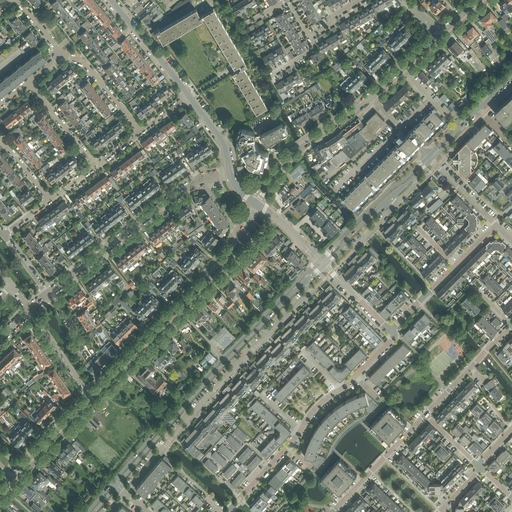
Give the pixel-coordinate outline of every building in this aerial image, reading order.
[(54,8),(62,1),(60,0),(59,0),(59,1),(58,0),(54,0),(50,3),(54,8)] [(78,9),(88,0),(83,0),(84,1),(77,7),(78,9)] [(89,6),(95,1),(93,0),(88,0),(78,9),(79,10),(87,4),(89,6)] [(134,9),(144,0),(140,0),(139,2),(137,0),(131,6),(134,9)] [(136,13),(145,5),(143,4),(147,0),(144,0),(134,9),(136,13)] [(192,2),(190,0),(185,0),(171,9),(172,11),(167,14),(168,16),(192,2)] [(247,9),(252,6),(248,0),(243,0),(242,1),(247,9)] [(304,10),(313,4),(310,0),(303,5),(304,7),(303,8),(304,10)] [(335,8),(337,7),(333,0),(328,0),(327,0),(332,8),(335,7),(335,8)] [(383,9),(377,0),(375,0),(376,0),(373,2),(378,12),(383,9)] [(377,0),(383,9),(388,6),(384,0),(377,0)] [(423,0),(421,0),(420,1),(429,11),(432,8),(437,14),(441,9),(433,0),(431,2),(433,4),(430,6),(429,4),(428,5),(423,0)] [(433,0),(441,9),(446,5),(441,0),(433,0)] [(508,12),(511,8),(511,3),(509,0),(503,0),(501,2),(506,7),(505,8),(508,12)] [(58,13),(64,7),(61,3),(62,2),(62,1),(54,8),(58,13)] [(88,14),(98,5),(95,1),(89,6),(90,9),(86,12),(88,14)] [(247,9),(242,1),(239,3),(239,1),(237,2),(238,4),(242,12),(247,9)] [(139,16),(154,4),(152,2),(150,3),(144,8),(143,7),(145,5),(136,13),(139,16)] [(313,4),(304,10),(305,12),(306,11),(308,13),(317,8),(318,7),(316,3),(313,4)] [(142,19),(157,7),(149,14),(147,12),(155,5),(154,4),(139,16),(142,19)] [(238,15),(242,12),(238,4),(233,6),(238,15)] [(95,14),(102,9),(98,5),(88,14),(85,16),(85,17),(87,16),(87,17),(93,12),(95,14)] [(367,6),(372,16),(377,13),(373,5),(370,7),(369,5),(367,6)] [(374,18),(372,16),(367,6),(365,7),(366,9),(363,11),(368,18),(369,20),(374,18)] [(61,18),(68,12),(64,7),(58,13),(61,18)] [(144,23),(148,28),(163,15),(163,14),(157,7),(142,19),(145,22),(144,23)] [(265,108),(257,94),(242,68),(246,65),(241,57),(240,58),(211,8),(205,11),(206,13),(203,15),(203,16),(204,17),(234,68),(234,67),(236,71),(232,73),(256,113),(265,108)] [(310,16),(308,17),(309,19),(318,13),(320,12),(320,11),(318,8),(317,8),(308,13),(310,16)] [(91,24),(93,23),(105,13),(102,9),(95,14),(97,16),(93,20),(90,23),(91,24)] [(162,42),(188,27),(202,19),(201,19),(204,17),(203,16),(201,17),(200,15),(199,16),(195,9),(160,30),(159,27),(153,31),(154,32),(152,33),(158,43),(161,41),(162,42)] [(369,20),(368,18),(363,11),(360,12),(359,11),(358,12),(363,21),(364,23),(369,20)] [(485,14),(491,21),(494,19),(496,21),(498,19),(490,11),(488,13),(488,12),(485,14)] [(65,22),(72,17),(68,12),(61,18),(65,22)] [(287,14),(285,15),(283,12),(274,17),(277,22),(291,14),(290,12),(287,14)] [(364,23),(363,21),(358,12),(356,13),(357,14),(354,16),(358,24),(359,24),(360,26),(364,23)] [(102,22),(108,17),(105,13),(93,23),(94,25),(96,23),(98,21),(100,24),(102,22)] [(318,13),(309,19),(310,20),(312,19),(313,22),(321,18),(318,13)] [(503,18),(505,21),(509,17),(506,13),(501,16),(503,18)] [(292,16),(291,14),(277,22),(280,27),(281,26),(289,21),(287,18),(289,18),(292,16)] [(491,22),(491,21),(485,14),(482,17),(483,18),(480,20),(487,27),(483,31),(489,38),(492,42),(496,39),(491,32),(490,30),(492,28),(490,26),(493,24),(491,22)] [(15,26),(21,21),(17,16),(12,20),(10,17),(6,20),(12,28),(14,26),(15,26)] [(354,27),(358,24),(354,16),(351,18),(350,16),(348,17),(354,27)] [(69,27),(76,22),(72,17),(65,22),(69,27)] [(98,32),(111,21),(108,17),(102,22),(104,24),(96,30),(98,32)] [(349,29),(354,27),(348,17),(346,18),(347,20),(344,22),(349,29)] [(399,29),(408,39),(409,39),(410,39),(411,38),(411,37),(415,33),(406,24),(407,24),(401,17),(398,20),(404,25),(399,29)] [(505,21),(503,18),(498,21),(504,29),(508,34),(511,31),(505,21)] [(21,21),(15,26),(20,33),(27,27),(21,21)] [(108,30),(115,24),(111,21),(98,32),(99,33),(106,28),(108,30)] [(284,30),(296,23),(295,21),(292,23),(291,24),(289,21),(281,26),(284,30)] [(76,22),(69,27),(73,32),(79,26),(76,22)] [(344,32),(349,29),(344,22),(342,23),(341,22),(339,23),(344,32)] [(263,25),(268,34),(273,31),(268,23),(265,25),(264,24),(263,25)] [(287,35),(295,30),(293,28),(294,27),(297,25),(296,23),(284,30),(287,35)] [(118,28),(115,24),(108,30),(106,32),(108,34),(106,35),(107,37),(118,28)] [(264,37),(268,34),(263,25),(261,26),(262,27),(259,29),(264,37)] [(467,31),(473,38),(475,36),(478,39),(480,38),(479,36),(480,35),(474,27),(471,29),(471,28),(467,31)] [(118,28),(107,37),(109,39),(111,38),(112,40),(108,43),(110,46),(117,40),(115,37),(121,32),(118,28)] [(83,39),(90,34),(86,29),(82,32),(79,34),(80,34),(79,35),(83,39)] [(259,39),(264,37),(259,29),(256,31),(255,29),(253,30),(259,39)] [(407,41),(408,39),(399,29),(399,30),(402,32),(398,36),(404,43),(405,43),(407,42),(407,41)] [(260,42),(259,39),(253,30),(251,31),(252,33),(249,35),(256,45),(260,42)] [(290,40),(302,32),(301,31),(298,32),(298,33),(296,33),(295,30),(287,35),(290,40)] [(473,38),(467,31),(467,30),(464,33),(465,33),(463,35),(466,39),(465,39),(470,45),(475,41),(473,38)] [(27,41),(34,36),(30,31),(23,36),(27,41)] [(336,32),(341,41),(346,38),(341,31),(338,32),(337,31),(336,32)] [(292,44),(300,40),(298,37),(300,36),(303,34),(302,32),(290,40),(292,44)] [(337,44),(341,41),(336,32),(334,33),(335,34),(332,36),(337,44)] [(87,44),(93,39),(90,34),(83,39),(87,44)] [(383,38),(383,39),(380,35),(377,37),(378,38),(381,41),(381,40),(384,44),(386,42),(383,38)] [(31,46),(38,41),(34,36),(27,41),(31,46)] [(338,46),(337,44),(332,36),(329,38),(328,36),(326,37),(332,47),(333,49),(338,46)] [(404,44),(404,43),(398,36),(395,39),(393,37),(392,37),(392,39),(400,47),(401,46),(402,46),(404,45),(404,44)] [(122,47),(129,41),(126,37),(123,39),(122,37),(111,46),(113,49),(116,47),(117,48),(120,45),(122,47)] [(327,49),(332,47),(326,37),(325,38),(326,40),(323,42),(327,49)] [(400,47),(392,39),(391,39),(390,38),(387,41),(388,42),(387,43),(395,51),(397,50),(398,50),(400,49),(400,48),(399,48),(400,47)] [(492,42),(489,38),(485,41),(486,43),(492,51),(488,55),(486,52),(484,53),(491,62),(497,57),(499,59),(503,56),(492,42)] [(91,49),(97,44),(93,39),(87,44),(91,49)] [(295,49),(307,42),(306,40),(303,42),(302,43),(300,40),(292,44),(295,49)] [(125,51),(132,45),(129,41),(122,47),(125,51)] [(448,46),(448,47),(456,56),(459,53),(463,53),(465,51),(463,49),(456,41),(452,44),(451,44),(448,46)] [(307,42),(295,49),(298,54),(306,49),(304,46),(305,45),(308,44),(307,42)] [(322,52),(327,49),(323,42),(320,43),(319,42),(317,43),(322,52)] [(0,63),(19,48),(16,45),(15,43),(0,55),(0,63)] [(481,47),(486,52),(488,55),(492,51),(486,43),(481,47)] [(94,53),(101,48),(97,44),(91,49),(94,53)] [(125,57),(135,49),(132,45),(125,51),(127,54),(124,56),(125,57)] [(277,49),(283,58),(284,57),(283,56),(286,54),(282,46),(277,49)] [(105,53),(109,50),(110,49),(108,47),(103,51),(101,48),(94,53),(98,58),(105,53)] [(390,56),(383,48),(382,48),(380,49),(381,50),(379,53),(386,60),(387,60),(389,59),(388,58),(390,56)] [(485,67),(482,62),(472,48),(468,50),(472,56),(478,65),(482,69),(482,70),(485,67)] [(132,59),(139,53),(135,49),(125,57),(126,58),(128,55),(132,59)] [(281,59),(283,58),(277,49),(272,52),(277,59),(280,58),(281,59)] [(25,61),(32,70),(38,66),(41,65),(40,64),(46,59),(39,51),(25,61)] [(274,61),(277,59),(272,52),(268,55),(273,64),(275,63),(274,61)] [(320,60),(323,58),(320,52),(317,53),(316,52),(311,56),(312,58),(311,59),(314,63),(314,62),(315,63),(321,60),(320,60)] [(386,60),(379,53),(378,52),(376,53),(372,55),(373,56),(374,57),(381,64),(382,64),(383,64),(384,63),(384,62),(386,60)] [(448,65),(453,61),(445,52),(440,56),(447,63),(448,65)] [(105,53),(98,58),(102,63),(102,62),(103,63),(105,61),(105,60),(108,58),(105,53)] [(132,65),(142,57),(139,53),(132,59),(134,62),(127,67),(128,68),(129,68),(131,67),(131,66),(133,65),(132,65)] [(271,65),(273,64),(268,55),(263,57),(268,65),(271,63),(271,65)] [(381,64),(374,57),(373,56),(369,60),(377,68),(379,67),(380,67),(381,65),(381,64)] [(447,63),(440,56),(436,60),(445,70),(446,71),(447,70),(446,68),(444,66),(447,63)] [(482,69),(478,65),(472,56),(468,59),(475,67),(476,67),(479,71),(482,69)] [(138,67),(145,61),(142,57),(132,65),(133,65),(134,67),(136,65),(138,67)] [(366,62),(364,63),(361,59),(358,62),(362,66),(363,65),(363,66),(366,69),(368,67),(373,72),(374,71),(375,71),(377,69),(377,68),(369,60),(366,62)] [(436,60),(431,64),(440,74),(445,70),(436,60)] [(27,74),(32,70),(25,61),(12,72),(19,81),(24,76),(25,77),(27,75),(27,74)] [(145,61),(138,67),(136,68),(139,72),(141,71),(148,65),(145,61)] [(108,74),(115,68),(111,63),(107,66),(104,68),(105,68),(104,69),(108,74)] [(337,64),(333,67),(337,72),(341,69),(337,64)] [(440,74),(431,64),(427,68),(436,78),(440,74)] [(144,75),(151,69),(148,65),(141,71),(143,74),(144,75)] [(66,70),(72,78),(74,76),(75,77),(78,75),(71,66),(66,70)] [(120,72),(117,67),(115,68),(108,74),(112,78),(120,72)] [(148,79),(155,73),(151,69),(144,75),(148,79)] [(72,78),(66,70),(61,74),(66,80),(69,78),(70,80),(72,78)] [(357,74),(363,81),(364,82),(365,80),(366,79),(367,78),(361,71),(357,74)] [(423,80),(423,81),(428,86),(430,84),(433,88),(436,85),(433,82),(432,82),(422,71),(418,75),(420,77),(420,78),(421,78),(423,80)] [(13,85),(19,81),(12,72),(0,81),(0,84),(6,91),(11,87),(12,87),(14,86),(13,85)] [(122,74),(120,72),(112,78),(116,83),(122,78),(124,77),(122,75),(122,74)] [(303,81),(301,79),(297,72),(294,73),(293,72),(291,73),(297,82),(298,84),(303,81)] [(363,81),(357,74),(355,72),(350,77),(352,79),(359,86),(359,85),(360,85),(361,84),(361,83),(363,81)] [(155,73),(148,79),(146,80),(149,84),(150,84),(152,86),(158,81),(156,79),(158,77),(155,73)] [(292,85),(297,82),(291,73),(289,74),(290,75),(288,77),(292,85)] [(62,84),(66,80),(61,74),(56,77),(62,84)] [(352,79),(350,77),(349,76),(345,80),(354,90),(356,88),(357,88),(358,87),(358,86),(359,86),(352,79)] [(57,88),(62,84),(56,77),(52,81),(57,88)] [(293,87),(292,85),(288,77),(285,79),(284,77),(282,78),(288,88),(289,89),(293,87)] [(119,88),(126,82),(122,78),(116,83),(119,88)] [(289,89),(288,88),(282,78),(280,79),(281,81),(278,83),(275,85),(279,92),(282,90),(284,93),(289,90),(289,89)] [(439,87),(443,84),(438,78),(434,82),(439,87)] [(345,89),(343,91),(345,93),(346,94),(348,92),(350,94),(352,92),(353,92),(354,91),(354,90),(345,80),(341,84),(345,89)] [(52,92),(57,88),(52,81),(47,85),(52,92)] [(85,91),(91,86),(88,81),(85,84),(83,81),(78,85),(76,87),(78,89),(81,87),(85,91)] [(130,83),(128,85),(126,82),(119,88),(123,92),(132,85),(130,83)] [(401,88),(408,95),(412,91),(404,82),(403,83),(402,85),(404,86),(401,88)] [(161,86),(160,85),(159,83),(158,83),(162,89),(167,96),(171,92),(172,91),(170,89),(169,89),(165,83),(161,86)] [(313,86),(316,91),(321,88),(318,83),(313,86)] [(134,92),(132,89),(134,87),(132,85),(123,92),(127,97),(128,97),(131,95),(130,95),(131,94),(133,97),(143,89),(141,86),(134,92)] [(89,96),(95,91),(91,86),(85,91),(85,92),(80,95),(82,97),(84,95),(85,95),(87,94),(89,96)] [(403,100),(408,95),(401,88),(399,91),(397,90),(396,92),(403,100)] [(162,99),(167,96),(162,89),(157,93),(162,99)] [(92,101),(99,96),(95,91),(89,96),(92,101)] [(162,99),(157,93),(156,91),(152,93),(151,92),(150,92),(158,103),(162,99)] [(159,104),(158,103),(150,92),(151,94),(150,95),(151,97),(151,98),(152,99),(150,101),(154,108),(159,104)] [(399,104),(403,100),(396,92),(394,93),(395,94),(392,97),(399,104)] [(500,107),(494,112),(505,123),(507,121),(508,121),(509,119),(510,120),(511,120),(511,118),(511,94),(507,99),(504,102),(505,102),(501,105),(500,107)] [(62,110),(69,104),(67,102),(70,100),(66,95),(64,97),(59,100),(61,103),(58,105),(62,110)] [(336,100),(336,99),(335,99),(334,99),(333,98),(332,99),(330,95),(325,98),(328,102),(326,104),(328,108),(330,106),(333,110),(335,108),(336,108),(337,107),(337,106),(338,106),(335,101),(336,101),(336,100)] [(96,106),(103,100),(99,96),(92,101),(96,106)] [(395,108),(399,104),(392,97),(390,99),(389,98),(387,100),(395,108)] [(317,102),(323,114),(327,112),(322,103),(323,103),(321,100),(319,101),(319,99),(316,101),(317,102)] [(100,111),(107,105),(103,100),(96,106),(100,111)] [(390,112),(395,108),(387,100),(385,102),(386,103),(383,105),(390,112)] [(31,112),(29,110),(32,108),(27,101),(22,105),(27,112),(29,114),(31,112)] [(66,115),(75,107),(73,104),(75,103),(73,101),(69,104),(62,110),(66,115)] [(150,111),(154,108),(150,101),(145,105),(150,111)] [(320,116),(323,114),(317,102),(316,101),(314,102),(315,103),(317,106),(315,108),(320,116)] [(447,106),(448,108),(451,111),(456,106),(452,102),(447,106)] [(320,116),(315,108),(313,108),(311,104),(309,105),(309,106),(316,118),(320,116)] [(29,114),(27,112),(22,105),(17,109),(22,116),(25,114),(26,116),(29,114)] [(107,105),(100,111),(104,115),(103,116),(105,118),(110,114),(108,112),(111,110),(107,105)] [(145,114),(150,111),(145,105),(141,108),(145,114)] [(70,119),(78,112),(76,110),(79,108),(77,106),(75,107),(66,115),(70,119)] [(145,114),(141,108),(140,108),(139,106),(135,109),(137,111),(136,112),(138,115),(138,116),(140,118),(145,114)] [(312,120),(316,118),(309,106),(306,108),(312,120)] [(301,110),(308,122),(311,120),(304,107),(300,109),(301,110)] [(415,148),(421,143),(424,146),(425,146),(426,145),(427,146),(429,146),(434,140),(434,139),(433,138),(428,143),(424,139),(443,120),(447,124),(442,129),(443,130),(445,130),(450,125),(450,123),(443,116),(441,118),(435,112),(437,110),(434,107),(432,109),(433,110),(410,132),(405,138),(402,135),(403,135),(400,132),(397,135),(400,138),(402,140),(343,198),(342,198),(341,199),(344,202),(345,200),(350,205),(348,207),(357,215),(358,216),(363,211),(363,209),(362,208),(358,213),(354,209),(410,153),(414,157),(409,161),(410,162),(412,162),(417,157),(417,156),(416,154),(417,153),(417,154),(418,153),(418,151),(415,148)] [(18,119),(22,116),(17,109),(12,113),(18,119)] [(78,116),(80,115),(80,114),(82,112),(81,110),(78,112),(70,119),(73,124),(80,119),(78,116)] [(304,124),(308,122),(301,110),(299,111),(301,115),(299,116),(304,124)] [(187,137),(187,138),(198,130),(191,121),(192,121),(190,118),(190,119),(185,112),(177,118),(184,128),(190,124),(192,126),(189,128),(192,131),(186,136),(187,137)] [(299,116),(298,117),(295,112),(293,113),(300,126),(304,124),(299,116)] [(367,123),(362,128),(368,135),(367,136),(368,138),(370,136),(385,121),(384,120),(376,112),(366,121),(367,122),(367,123)] [(13,123),(18,119),(12,113),(7,116),(13,123)] [(297,128),(300,126),(293,113),(288,116),(291,121),(292,120),(297,128)] [(8,127),(13,123),(7,116),(3,120),(8,127)] [(40,126),(46,121),(43,116),(40,118),(38,116),(33,120),(31,121),(34,125),(37,123),(40,126)] [(77,129),(84,123),(80,119),(73,124),(77,129)] [(166,124),(171,131),(176,128),(177,129),(179,127),(173,119),(171,121),(166,124)] [(359,130),(364,125),(359,119),(342,131),(347,139),(355,150),(367,139),(359,130)] [(87,124),(91,121),(89,120),(84,124),(84,123),(77,129),(81,134),(88,128),(86,126),(87,124)] [(43,131),(50,125),(46,121),(40,126),(43,131)] [(113,126),(118,133),(123,129),(122,128),(123,127),(119,121),(113,126)] [(275,137),(277,140),(288,134),(285,129),(286,128),(286,127),(287,127),(286,126),(286,125),(285,124),(284,124),(283,125),(281,123),(272,129),(271,129),(276,137),(275,137)] [(481,127),(488,134),(492,130),(486,123),(485,123),(481,127)] [(171,132),(171,131),(166,124),(161,128),(166,134),(168,133),(169,135),(171,134),(172,136),(174,135),(173,133),(172,133),(171,132)] [(47,136),(54,130),(50,125),(43,131),(47,136)] [(113,138),(108,130),(104,132),(103,131),(102,131),(99,126),(97,128),(102,134),(108,141),(113,138)] [(118,134),(118,133),(113,126),(108,130),(113,138),(118,134)] [(484,138),(488,134),(481,127),(477,131),(484,138)] [(168,139),(169,138),(166,134),(161,128),(156,132),(161,138),(163,140),(166,138),(168,139)] [(240,128),(239,131),(239,136),(236,136),(236,139),(237,141),(237,143),(238,146),(238,148),(239,150),(240,152),(241,154),(243,156),(244,158),(246,160),(248,162),(250,164),(252,165),(255,167),(257,168),(259,169),(262,169),(264,170),(265,163),(269,163),(269,152),(267,152),(265,151),(263,150),(261,149),(259,148),(258,146),(256,144),(255,142),(255,141),(255,140),(254,138),(254,136),(254,134),(255,132),(242,129),(240,128)] [(17,144),(24,139),(20,134),(23,132),(21,129),(19,131),(14,135),(16,137),(13,139),(17,144)] [(267,145),(277,140),(275,137),(276,137),(271,129),(262,135),(263,136),(262,137),(262,138),(262,139),(262,140),(263,140),(264,140),(267,145)] [(434,138),(442,130),(441,129),(433,137),(434,138)] [(51,140),(58,135),(54,130),(47,136),(45,137),(47,139),(49,138),(51,140)] [(97,138),(93,133),(91,130),(85,135),(87,137),(90,135),(92,138),(89,141),(95,148),(96,147),(97,148),(102,144),(97,138)] [(329,155),(320,162),(324,167),(332,160),(334,162),(353,148),(347,140),(348,139),(342,131),(335,137),(326,142),(333,154),(329,155)] [(480,141),(484,138),(477,131),(474,135),(480,141)] [(161,138),(156,132),(152,135),(157,142),(158,144),(162,141),(163,143),(162,143),(164,146),(166,144),(163,140),(161,138)] [(199,141),(203,138),(199,132),(195,135),(199,141)] [(103,145),(108,141),(102,134),(97,138),(102,144),(103,145)] [(55,145),(62,140),(58,135),(51,140),(55,145)] [(158,144),(157,142),(152,135),(147,139),(152,146),(155,144),(156,145),(156,144),(158,147),(157,147),(159,149),(161,147),(158,144)] [(474,135),(470,139),(477,145),(479,147),(482,144),(480,141),(474,135)] [(21,149),(28,143),(24,139),(17,144),(21,149)] [(147,150),(152,146),(147,139),(142,142),(147,150)] [(473,149),(477,145),(470,139),(466,142),(475,151),(473,149)] [(62,140),(55,145),(58,150),(57,151),(59,153),(65,149),(63,146),(65,144),(62,140)] [(497,151),(503,144),(499,140),(499,141),(493,147),(491,149),(492,149),(491,149),(495,153),(496,151),(497,151)] [(208,143),(207,142),(202,145),(207,154),(213,150),(212,149),(211,147),(210,147),(209,146),(210,145),(208,143)] [(333,157),(326,142),(314,148),(319,159),(310,164),(313,168),(314,167),(317,171),(321,175),(324,172),(323,170),(319,164),(318,162),(320,161),(321,160),(323,162),(326,159),(324,157),(325,157),(324,156),(328,154),(330,160),(333,157)] [(475,151),(466,142),(457,151),(458,151),(457,152),(456,154),(455,155),(455,157),(454,158),(453,158),(453,161),(454,161),(455,162),(455,163),(456,165),(457,166),(458,168),(457,168),(466,177),(475,168),(474,168),(475,166),(476,165),(477,163),(477,162),(478,160),(478,158),(477,157),(477,155),(476,154),(475,152),(474,151),(475,151)] [(25,154),(31,148),(28,143),(21,149),(25,154)] [(500,155),(507,148),(503,144),(497,151),(500,155)] [(202,157),(207,154),(202,145),(197,148),(202,157)] [(28,158),(35,153),(31,148),(25,154),(28,158)] [(202,157),(197,148),(194,150),(193,148),(190,150),(197,160),(202,157)] [(504,159),(511,152),(507,148),(500,155),(504,159)] [(151,160),(151,159),(143,149),(140,151),(140,150),(135,154),(140,160),(144,157),(148,162),(151,160)] [(192,164),(197,160),(190,150),(191,152),(186,155),(192,164)] [(32,163),(39,158),(35,153),(28,158),(32,163)] [(135,164),(140,160),(135,154),(130,157),(135,164)] [(74,155),(67,160),(72,167),(78,163),(77,162),(79,160),(75,155),(74,156),(74,155)] [(130,168),(135,164),(130,157),(125,161),(130,168)] [(39,158),(32,163),(36,168),(43,163),(39,158)] [(181,172),(175,163),(171,158),(169,160),(173,165),(170,167),(176,175),(181,172)] [(0,166),(2,170),(9,164),(5,159),(0,163),(0,166)] [(73,168),(72,167),(67,160),(62,164),(68,172),(73,168)] [(175,163),(181,172),(186,168),(180,160),(175,163)] [(132,169),(130,168),(125,161),(121,165),(126,171),(128,169),(130,171),(132,169)] [(6,175),(13,169),(9,164),(2,170),(6,175)] [(63,176),(68,172),(62,164),(57,168),(63,176)] [(293,180),(306,170),(301,164),(289,173),(293,180)] [(125,171),(126,171),(121,165),(116,168),(121,175),(123,177),(127,174),(125,171)] [(171,179),(176,175),(170,167),(165,170),(171,179)] [(57,180),(63,176),(57,168),(54,170),(52,169),(50,170),(52,172),(57,179),(57,180)] [(110,176),(114,181),(117,180),(121,177),(122,180),(124,179),(123,177),(121,175),(116,168),(111,172),(113,174),(110,176)] [(10,179),(17,174),(13,169),(6,175),(10,179)] [(171,179),(165,170),(162,173),(160,170),(158,172),(160,174),(166,182),(171,179)] [(51,183),(57,179),(52,172),(45,177),(49,183),(50,182),(51,183)] [(475,185),(483,176),(479,172),(477,174),(475,173),(475,172),(470,177),(472,179),(470,181),(475,185)] [(4,185),(5,186),(8,184),(8,185),(12,182),(14,184),(21,179),(17,174),(10,179),(10,180),(4,185)] [(114,181),(110,176),(108,178),(106,176),(101,179),(108,188),(111,186),(109,183),(111,182),(116,189),(117,190),(120,189),(114,181)] [(483,176),(475,185),(479,190),(480,188),(483,190),(488,185),(486,183),(488,181),(483,176)] [(158,183),(157,184),(153,179),(151,180),(149,178),(147,180),(155,190),(160,187),(159,186),(160,186),(158,183)] [(108,188),(101,179),(96,183),(101,189),(104,187),(107,192),(109,190),(108,188)] [(439,187),(432,179),(429,182),(429,185),(421,191),(425,196),(429,200),(438,192),(439,187)] [(497,179),(493,183),(499,190),(503,186),(497,179)] [(151,194),(155,190),(147,180),(149,182),(144,186),(151,194)] [(101,189),(96,183),(92,186),(97,193),(100,191),(101,192),(101,193),(102,196),(104,196),(104,195),(106,199),(107,198),(101,189)] [(295,185),(290,190),(295,195),(295,196),(300,191),(301,190),(302,192),(305,189),(302,186),(301,187),(298,183),(296,185),(299,188),(298,189),(295,185)] [(300,194),(300,195),(304,199),(314,189),(310,184),(306,188),(305,189),(302,192),(300,194)] [(13,192),(19,188),(17,185),(9,191),(13,197),(15,195),(13,192)] [(92,197),(97,193),(92,186),(87,190),(92,197)] [(146,197),(151,194),(144,186),(140,189),(146,197)] [(285,200),(287,203),(289,201),(291,203),(297,198),(295,196),(295,195),(294,196),(289,190),(289,191),(285,186),(284,187),(283,187),(278,192),(285,200)] [(24,193),(29,201),(34,197),(29,189),(27,188),(26,188),(28,190),(24,193)] [(142,201),(146,197),(140,189),(135,193),(142,201)] [(93,198),(92,197),(87,190),(82,194),(87,200),(90,198),(91,200),(93,198)] [(129,194),(125,197),(124,198),(121,194),(120,194),(118,191),(116,193),(121,200),(123,199),(125,202),(126,201),(132,208),(137,205),(129,195),(129,194)] [(142,201),(135,193),(134,191),(129,195),(137,205),(142,201)] [(421,191),(410,201),(415,207),(419,204),(421,207),(425,204),(423,201),(424,199),(423,198),(425,196),(421,191)] [(24,205),(29,201),(24,193),(21,195),(19,194),(17,196),(24,205)] [(120,201),(121,200),(116,193),(114,194),(117,197),(116,198),(119,202),(114,206),(122,216),(126,213),(126,212),(127,212),(124,209),(124,210),(120,205),(122,204),(120,201)] [(208,198),(207,196),(205,193),(201,194),(201,193),(198,195),(194,196),(196,204),(199,204),(199,205),(201,204),(208,198)] [(87,200),(82,194),(77,197),(82,204),(85,201),(88,205),(90,204),(87,200)] [(214,202),(211,198),(209,195),(207,196),(208,198),(201,204),(205,209),(214,202)] [(454,205),(461,199),(457,195),(450,201),(454,205)] [(77,197),(72,201),(74,203),(75,205),(77,207),(80,205),(82,207),(84,206),(82,204),(77,197)] [(439,198),(428,208),(432,212),(443,202),(439,198)] [(458,209),(464,202),(461,199),(454,205),(458,209)] [(300,200),(294,206),(302,215),(308,210),(307,209),(310,207),(307,205),(304,201),(302,203),(300,200)] [(73,207),(71,206),(70,203),(67,205),(67,204),(68,204),(65,201),(65,202),(64,201),(59,205),(66,214),(66,215),(68,213),(67,211),(69,209),(71,211),(72,211),(74,209),(73,207)] [(218,208),(217,207),(214,202),(205,209),(209,215),(218,208)] [(461,212),(468,206),(464,202),(458,209),(461,212)] [(10,207),(9,206),(8,205),(7,207),(4,203),(0,206),(0,211),(2,214),(10,207)] [(63,217),(66,214),(59,205),(54,209),(59,216),(62,220),(63,220),(62,219),(63,217)] [(182,208),(187,217),(193,213),(187,205),(182,208)] [(10,207),(2,214),(6,218),(7,218),(9,216),(12,213),(15,211),(13,208),(11,206),(10,207)] [(117,220),(122,216),(114,206),(115,209),(111,212),(117,220)] [(402,214),(411,223),(416,218),(415,217),(417,215),(407,206),(403,211),(404,212),(402,214)] [(465,216),(471,210),(468,206),(461,212),(465,216)] [(182,220),(187,217),(182,208),(176,212),(182,220)] [(223,215),(219,210),(218,208),(209,215),(213,221),(223,215)] [(315,213),(310,217),(314,221),(324,212),(320,208),(315,213)] [(62,220),(59,216),(54,209),(48,213),(54,220),(58,218),(59,219),(61,221),(62,220)] [(469,221),(477,222),(477,218),(476,217),(477,215),(471,210),(465,216),(469,220),(469,221)] [(113,224),(117,220),(111,212),(109,214),(107,212),(105,214),(113,224)] [(324,212),(314,221),(318,226),(323,221),(327,217),(328,216),(324,212)] [(411,223),(402,214),(400,215),(397,212),(392,217),(404,228),(406,226),(407,227),(411,223)] [(424,212),(419,216),(423,221),(428,217),(424,212)] [(49,224),(54,220),(48,213),(43,217),(49,224)] [(108,227),(113,224),(105,214),(100,217),(102,219),(108,227)] [(228,222),(226,219),(223,215),(213,221),(217,226),(225,221),(226,223),(228,222)] [(429,226),(435,220),(431,216),(425,222),(429,226)] [(50,226),(49,224),(43,217),(38,221),(38,222),(40,225),(41,224),(41,225),(38,227),(43,232),(45,230),(46,230),(47,231),(48,229),(48,228),(51,227),(50,226)] [(85,217),(82,219),(85,222),(88,226),(90,225),(90,224),(87,220),(85,217)] [(178,227),(177,225),(178,224),(173,217),(168,221),(175,230),(178,228),(178,227)] [(402,230),(404,228),(392,217),(388,221),(391,224),(389,226),(399,236),(403,231),(402,230)] [(104,231),(108,227),(102,219),(99,221),(98,220),(97,222),(104,231)] [(326,223),(321,229),(325,233),(333,225),(335,223),(331,219),(329,220),(326,223)] [(432,230),(439,223),(435,220),(429,226),(432,230)] [(175,230),(168,221),(163,225),(170,233),(171,234),(174,231),(176,234),(177,233),(175,230)] [(228,226),(226,223),(225,221),(217,226),(216,227),(216,228),(215,231),(221,236),(224,232),(225,233),(227,230),(226,229),(228,226)] [(477,225),(477,222),(469,221),(469,224),(465,227),(471,233),(477,228),(476,227),(477,225)] [(88,226),(85,222),(82,224),(85,228),(85,229),(87,231),(82,235),(89,243),(93,239),(93,238),(91,236),(87,231),(90,229),(88,226)] [(104,231),(97,222),(96,222),(97,223),(95,225),(93,222),(90,224),(90,225),(92,227),(93,227),(99,234),(104,231)] [(333,225),(325,233),(330,237),(335,232),(339,227),(335,223),(333,225)] [(436,233),(442,227),(439,223),(432,230),(436,233)] [(171,234),(170,233),(163,225),(159,228),(165,237),(166,238),(171,234)] [(394,240),(399,236),(389,226),(387,228),(386,227),(382,232),(391,241),(393,239),(394,240)] [(442,227),(436,233),(440,237),(446,231),(442,227)] [(468,237),(471,233),(465,227),(461,231),(468,237)] [(165,237),(159,228),(154,232),(159,239),(161,241),(164,239),(164,238),(165,237)] [(189,234),(188,233),(186,231),(184,228),(182,230),(186,237),(189,235),(190,236),(189,234)] [(27,242),(34,236),(30,231),(26,234),(26,233),(23,235),(23,236),(22,236),(27,242)] [(218,239),(214,235),(213,234),(211,232),(211,233),(209,231),(205,236),(214,244),(218,239)] [(464,241),(468,237),(461,231),(458,234),(464,241)] [(161,241),(159,239),(154,232),(149,236),(151,239),(150,240),(155,246),(161,241)] [(461,244),(464,241),(458,234),(454,238),(461,244)] [(84,246),(89,243),(82,235),(78,238),(84,246)] [(272,239),(279,246),(282,244),(283,242),(281,239),(279,236),(278,237),(276,235),(274,237),(274,236),(271,238),(272,239)] [(409,245),(416,239),(412,235),(406,241),(409,245)] [(31,247),(38,241),(34,236),(27,242),(31,247)] [(210,249),(214,244),(205,236),(204,238),(205,239),(202,242),(210,249)] [(79,250),(84,246),(78,238),(73,242),(79,250)] [(457,248),(461,244),(454,238),(451,242),(457,248)] [(279,246),(272,239),(270,241),(269,240),(267,242),(268,243),(275,250),(277,248),(279,246)] [(413,249),(419,242),(416,239),(409,245),(413,249)] [(46,243),(44,245),(40,240),(38,241),(31,247),(35,252),(36,252),(39,250),(38,250),(41,248),(42,250),(48,246),(48,245),(49,245),(49,244),(48,243),(47,244),(46,243)] [(75,253),(79,250),(73,242),(72,240),(67,243),(69,245),(75,253)] [(139,244),(145,252),(147,254),(149,252),(147,250),(150,248),(144,240),(139,244)] [(496,249),(496,241),(492,241),(491,242),(490,241),(484,246),(490,253),(494,249),(496,249)] [(502,253),(508,247),(502,241),(501,242),(500,241),(496,241),(496,249),(498,249),(502,253)] [(417,252),(423,246),(419,242),(413,249),(417,252)] [(453,252),(457,248),(451,242),(447,245),(453,252)] [(273,252),(275,250),(268,243),(266,245),(265,244),(263,246),(264,247),(263,247),(270,254),(273,252)] [(140,255),(145,252),(139,244),(134,247),(140,255)] [(65,246),(63,248),(70,257),(75,253),(69,245),(66,247),(65,246)] [(447,245),(443,249),(449,255),(453,252),(447,245)] [(41,263),(48,258),(44,253),(50,248),(48,246),(42,250),(44,252),(40,255),(37,257),(37,258),(41,263)] [(371,265),(376,260),(377,262),(381,259),(378,256),(379,255),(371,246),(368,249),(368,248),(363,253),(364,254),(362,255),(371,265)] [(423,246),(417,252),(420,256),(427,250),(423,246)] [(487,256),(490,253),(484,246),(481,250),(487,256)] [(138,257),(140,255),(134,247),(130,251),(136,259),(137,260),(139,259),(138,257)] [(505,257),(511,250),(508,247),(502,253),(505,257)] [(192,252),(200,259),(201,258),(201,259),(204,256),(203,255),(204,255),(201,253),(202,252),(200,250),(199,251),(196,248),(192,252)] [(288,261),(296,253),(293,251),(291,250),(288,248),(284,252),(287,254),(286,255),(284,257),(285,259),(286,258),(288,261)] [(483,260),(487,256),(481,250),(477,254),(483,260)] [(131,263),(136,259),(130,251),(125,255),(131,263)] [(196,263),(200,259),(192,252),(189,257),(196,263)] [(264,265),(268,261),(259,252),(258,252),(257,252),(256,253),(256,254),(255,256),(264,265)] [(292,265),(299,258),(297,256),(298,256),(296,253),(288,261),(291,263),(290,263),(292,265)] [(439,253),(435,257),(442,263),(445,260),(439,253)] [(371,265),(362,255),(360,257),(357,254),(352,259),(364,270),(366,268),(367,269),(371,265)] [(479,264),(483,260),(477,254),(473,257),(479,264)] [(126,266),(131,263),(125,255),(120,258),(126,266)] [(264,265),(255,256),(253,257),(252,257),(251,259),(251,260),(250,260),(258,267),(262,263),(264,265)] [(192,268),(196,263),(189,257),(186,260),(185,258),(183,260),(192,268)] [(438,267),(442,263),(435,257),(432,261),(438,267)] [(476,267),(479,264),(473,257),(469,261),(476,267)] [(45,269),(52,263),(48,258),(41,263),(45,269)] [(122,270),(126,266),(120,258),(116,262),(122,270)] [(299,258),(292,265),(294,267),(294,266),(296,269),(298,267),(299,268),(302,264),(304,262),(299,258)] [(362,272),(364,270),(352,259),(348,263),(351,266),(349,268),(359,278),(363,273),(362,272)] [(191,269),(192,268),(183,260),(184,261),(181,266),(184,268),(183,269),(185,271),(186,270),(189,272),(190,273),(192,269),(191,269)] [(253,271),(258,267),(250,260),(249,262),(248,262),(247,263),(247,264),(246,264),(253,271)] [(434,271),(438,267),(432,261),(428,264),(434,271)] [(472,271),(476,267),(469,261),(466,264),(472,271)] [(52,263),(45,269),(49,274),(49,273),(50,274),(53,272),(52,271),(56,268),(52,263)] [(431,274),(434,271),(428,264),(424,268),(431,274)] [(469,274),(472,271),(466,264),(462,268),(469,274)] [(105,270),(112,278),(117,274),(111,266),(105,270)] [(178,274),(175,272),(176,271),(172,268),(168,272),(171,276),(178,283),(179,282),(180,283),(182,280),(182,279),(180,277),(181,276),(179,274),(178,274)] [(354,282),(359,278),(349,268),(347,270),(346,269),(342,274),(351,283),(353,281),(354,282)] [(427,278),(431,274),(424,268),(420,272),(427,278)] [(465,278),(469,274),(462,268),(459,272),(465,278)] [(245,284),(251,279),(241,269),(239,272),(237,272),(236,273),(236,274),(236,275),(243,282),(245,284)] [(107,282),(112,278),(105,270),(100,274),(107,282)] [(461,282),(465,278),(459,272),(455,275),(461,282)] [(486,284),(492,277),(488,273),(482,280),(486,284)] [(102,286),(107,282),(100,274),(95,278),(102,286)] [(272,290),(267,285),(268,284),(261,277),(260,278),(256,274),(253,276),(258,280),(264,287),(265,287),(270,292),(272,290)] [(458,285),(461,282),(455,275),(451,279),(458,285)] [(174,287),(178,283),(171,276),(167,280),(174,287)] [(489,287),(496,281),(492,277),(486,284),(489,287)] [(97,290),(102,286),(95,278),(90,282),(97,290)] [(454,289),(458,285),(451,279),(448,282),(454,289)] [(170,291),(174,287),(167,280),(163,284),(170,291)] [(493,291),(499,284),(496,281),(489,287),(493,291)] [(97,290),(90,282),(85,286),(89,291),(91,294),(92,294),(93,296),(93,297),(95,300),(96,298),(95,296),(99,292),(97,290)] [(231,297),(234,294),(237,298),(242,294),(232,282),(231,282),(224,288),(225,289),(224,289),(231,297)] [(451,292),(454,289),(448,282),(444,286),(451,292)] [(169,292),(170,291),(163,284),(159,288),(161,291),(160,292),(163,294),(163,293),(166,295),(167,296),(170,293),(169,292)] [(499,284),(493,291),(497,294),(503,288),(499,284)] [(327,295),(336,304),(341,300),(339,299),(342,297),(330,285),(325,290),(329,293),(327,295)] [(447,296),(451,292),(444,286),(441,290),(447,296)] [(365,297),(372,290),(368,287),(361,293),(365,297)] [(369,301),(377,292),(374,288),(372,290),(365,297),(369,301)] [(76,293),(82,300),(86,296),(81,289),(76,293)] [(398,294),(405,300),(408,296),(402,290),(398,294)] [(443,300),(447,296),(441,290),(437,294),(443,300)] [(154,296),(154,297),(150,292),(148,294),(149,295),(147,298),(148,299),(155,306),(155,305),(156,306),(159,303),(158,302),(159,302),(157,301),(158,300),(155,297),(154,296)] [(373,305),(381,296),(377,292),(369,301),(373,305)] [(77,304),(82,300),(76,293),(71,297),(77,304)] [(229,308),(231,305),(235,309),(239,313),(241,311),(230,299),(228,301),(221,293),(218,295),(216,295),(215,296),(215,298),(221,305),(224,303),(229,308)] [(401,304),(405,300),(398,294),(394,297),(401,304)] [(332,309),(336,304),(327,295),(325,297),(324,296),(319,300),(329,309),(330,308),(332,309)] [(474,316),(481,309),(468,296),(461,303),(474,316)] [(77,304),(71,297),(67,300),(72,308),(72,307),(73,309),(78,305),(77,304)] [(397,307),(401,304),(394,297),(391,301),(397,307)] [(151,310),(155,306),(148,299),(144,303),(151,310)] [(119,301),(129,311),(131,309),(122,300),(120,301),(119,301)] [(215,312),(219,308),(211,300),(209,301),(208,301),(207,303),(207,304),(211,308),(210,309),(212,310),(213,310),(215,312)] [(327,311),(329,309),(319,300),(315,305),(316,306),(314,308),(323,317),(328,312),(327,311)] [(394,311),(397,307),(391,301),(387,304),(394,311)] [(146,315),(151,310),(144,303),(139,307),(146,315)] [(261,304),(257,308),(262,312),(266,309),(261,304)] [(390,315),(394,311),(387,304),(384,308),(390,315)] [(508,314),(511,310),(506,304),(502,308),(508,314)] [(344,312),(341,314),(345,318),(347,316),(354,309),(350,305),(344,312)] [(323,317),(314,308),(312,309),(309,306),(304,311),(316,322),(318,320),(319,321),(323,317)] [(145,315),(146,315),(139,307),(135,312),(138,314),(137,315),(139,317),(140,316),(142,319),(143,318),(143,319),(146,316),(145,315)] [(211,312),(209,314),(202,307),(199,310),(200,311),(197,313),(202,318),(204,320),(209,315),(214,320),(216,318),(211,312)] [(386,318),(390,315),(384,308),(380,312),(386,318)] [(87,309),(78,315),(81,320),(90,314),(87,309)] [(347,316),(345,318),(349,321),(351,319),(357,313),(354,309),(347,316)] [(480,328),(488,320),(485,317),(491,312),(488,309),(475,322),(480,328)] [(90,314),(81,320),(84,325),(92,320),(92,319),(91,317),(93,315),(93,314),(95,312),(94,311),(90,314)] [(316,322),(304,311),(300,315),(301,316),(299,318),(308,327),(313,323),(312,322),(313,320),(316,322)] [(229,324),(233,320),(226,312),(222,316),(229,324)] [(202,318),(197,313),(195,315),(193,317),(193,318),(197,322),(196,323),(199,326),(202,323),(203,324),(202,324),(209,331),(212,328),(204,320),(202,318)] [(353,325),(361,316),(357,313),(351,319),(349,321),(353,325)] [(421,317),(428,323),(431,319),(425,313),(421,317)] [(358,327),(365,320),(361,316),(353,325),(356,328),(358,327)] [(132,330),(137,325),(128,317),(124,321),(132,330)] [(308,327),(299,318),(297,320),(294,317),(290,321),(301,333),(303,331),(304,332),(308,327)] [(429,325),(428,323),(421,317),(417,320),(424,327),(425,328),(426,329),(429,325)] [(485,332),(498,319),(496,317),(490,323),(488,320),(480,328),(485,332)] [(191,330),(193,329),(184,318),(176,324),(181,330),(184,328),(185,329),(188,326),(191,330)] [(498,319),(485,332),(490,338),(498,330),(495,327),(501,322),(498,319)] [(92,320),(84,325),(87,330),(94,325),(96,328),(100,324),(98,320),(96,321),(97,323),(96,324),(94,321),(93,321),(92,320)] [(124,321),(123,320),(119,324),(117,322),(116,323),(118,325),(121,328),(128,334),(132,330),(124,321)] [(362,330),(368,324),(365,320),(358,327),(362,330)] [(425,328),(424,327),(417,320),(414,324),(420,330),(422,332),(426,329),(425,328)] [(299,335),(301,333),(290,321),(285,326),(288,329),(286,331),(296,340),(300,336),(299,335)] [(365,334),(372,327),(368,324),(362,330),(360,332),(363,336),(365,334)] [(417,334),(420,330),(414,324),(410,327),(417,334)] [(128,334),(121,328),(118,325),(115,327),(116,327),(119,330),(117,332),(123,339),(128,334)] [(213,336),(212,337),(223,349),(235,338),(224,326),(217,333),(213,336)] [(369,337),(375,331),(372,327),(365,334),(369,337)] [(413,338),(417,334),(410,327),(407,331),(413,338)] [(123,339),(117,332),(114,335),(111,332),(109,330),(108,331),(110,335),(118,344),(123,339)] [(291,345),(296,340),(286,331),(284,333),(283,332),(279,336),(291,348),(289,345),(290,344),(291,345)] [(373,341),(379,334),(375,331),(369,337),(367,339),(371,343),(371,342),(373,341)] [(415,340),(413,338),(407,331),(403,335),(411,344),(415,340)] [(26,344),(34,338),(30,332),(27,334),(28,335),(22,339),(26,344)] [(371,343),(374,347),(383,338),(379,334),(373,341),(371,342),(371,343)] [(289,350),(291,348),(279,336),(274,341),(278,344),(276,346),(285,355),(290,351),(289,350)] [(29,349),(37,343),(34,338),(26,344),(29,349)] [(182,346),(187,351),(191,347),(188,344),(186,345),(181,339),(178,341),(182,346)] [(105,345),(114,354),(117,350),(111,343),(109,341),(105,345)] [(168,349),(172,353),(173,354),(176,352),(175,350),(178,347),(177,346),(177,345),(175,342),(174,343),(173,341),(169,344),(167,345),(166,346),(166,347),(165,348),(167,350),(168,349)] [(311,351),(317,345),(314,341),(307,347),(311,351)] [(32,354),(41,348),(37,343),(29,349),(32,354)] [(406,355),(410,350),(403,343),(399,347),(406,355)] [(110,357),(114,354),(105,345),(101,348),(110,357)] [(285,355),(276,346),(274,348),(271,345),(266,349),(278,361),(280,359),(281,360),(285,355)] [(315,355),(321,348),(317,345),(311,351),(315,355)] [(402,359),(406,355),(399,347),(395,352),(402,359)] [(500,350),(497,352),(499,355),(498,356),(500,359),(501,359),(504,362),(505,361),(507,363),(511,360),(509,358),(510,357),(510,356),(511,354),(505,347),(502,349),(503,350),(502,352),(500,350)] [(9,352),(16,359),(21,355),(14,348),(9,352)] [(35,358),(44,353),(41,348),(32,354),(35,358)] [(98,351),(107,360),(110,357),(101,348),(100,350),(99,350),(98,351)] [(318,358),(325,352),(321,348),(315,355),(318,358)] [(356,352),(363,358),(366,355),(360,348),(356,352)] [(279,362),(278,361),(266,349),(262,354),(263,355),(261,357),(271,366),(273,363),(275,366),(279,362)] [(98,357),(104,363),(107,360),(98,351),(96,353),(95,354),(98,357)] [(156,355),(164,364),(168,360),(160,351),(156,355)] [(216,359),(213,356),(215,354),(212,351),(210,353),(209,352),(204,357),(205,357),(212,364),(216,359)] [(18,361),(16,359),(9,352),(5,356),(12,363),(14,365),(19,361),(18,361)] [(322,362),(328,356),(325,352),(318,358),(322,362)] [(359,362),(363,358),(356,352),(352,356),(359,362)] [(397,363),(402,359),(395,352),(390,356),(397,363)] [(39,363),(47,358),(44,353),(35,358),(39,363)] [(160,368),(164,364),(156,355),(152,359),(160,368)] [(8,367),(12,363),(5,356),(1,359),(8,367)] [(104,363),(98,357),(96,359),(94,356),(92,358),(93,358),(92,359),(94,361),(94,360),(101,367),(104,363)] [(325,366),(332,359),(328,356),(322,362),(325,366)] [(355,366),(359,362),(352,356),(349,359),(355,366)] [(393,367),(397,363),(390,356),(386,360),(393,367)] [(206,369),(212,364),(205,357),(200,363),(206,369)] [(266,371),(271,366),(261,357),(259,359),(258,358),(254,362),(266,374),(266,373),(264,371),(265,370),(266,371)] [(39,363),(42,368),(50,362),(47,358),(39,363)] [(88,362),(97,371),(100,367),(91,358),(91,359),(88,362)] [(332,372),(336,367),(334,365),(336,363),(332,359),(325,366),(332,372)] [(351,369),(355,366),(349,359),(345,363),(347,365),(351,369)] [(389,371),(393,367),(386,360),(382,364),(389,371)] [(88,362),(82,368),(90,376),(93,373),(94,374),(97,371),(88,362)] [(264,375),(266,374),(254,362),(250,367),(253,370),(251,372),(260,381),(265,377),(264,375)] [(152,373),(155,370),(147,363),(144,366),(147,369),(145,371),(146,372),(148,370),(149,371),(149,370),(152,373)] [(385,376),(389,371),(382,364),(378,368),(385,376)] [(300,369),(306,376),(310,371),(303,365),(300,369)] [(343,378),(351,369),(347,365),(343,369),(338,369),(336,367),(332,372),(338,378),(338,377),(339,379),(341,379),(342,377),(343,378)] [(149,388),(153,382),(144,373),(145,371),(147,369),(144,366),(136,375),(142,381),(149,388)] [(49,378),(57,373),(54,367),(45,373),(49,378)] [(380,380),(385,376),(378,368),(373,373),(380,380)] [(303,379),(306,376),(300,369),(296,372),(303,379)] [(150,375),(152,373),(149,370),(149,371),(148,370),(146,372),(145,371),(144,373),(153,382),(155,380),(150,375)] [(260,381),(251,372),(249,374),(246,371),(241,375),(253,386),(255,385),(256,386),(260,381)] [(299,383),(303,379),(296,372),(293,376),(299,383)] [(52,383),(60,377),(57,373),(49,378),(52,383)] [(376,384),(380,380),(373,373),(369,377),(376,384)] [(253,387),(253,386),(241,375),(237,380),(238,381),(236,383),(246,392),(250,387),(249,386),(251,384),(253,387)] [(296,386),(299,383),(293,376),(289,380),(296,386)] [(55,388),(64,382),(60,377),(52,383),(55,388)] [(155,380),(153,382),(149,388),(156,394),(162,388),(164,390),(164,389),(167,392),(172,387),(169,384),(160,377),(156,381),(155,380)] [(496,384),(493,381),(495,379),(494,377),(484,385),(488,390),(496,384)] [(292,390),(296,386),(289,380),(286,384),(292,390)] [(181,381),(177,386),(181,390),(185,385),(181,381)] [(475,394),(476,392),(475,390),(478,387),(471,381),(467,385),(474,391),(473,392),(475,394)] [(58,392),(67,387),(64,382),(55,388),(58,392)] [(246,392),(236,383),(235,385),(231,382),(227,387),(239,397),(240,395),(242,397),(246,392)] [(289,394),(292,390),(286,384),(282,387),(289,394)] [(470,395),(473,392),(474,391),(467,385),(463,388),(470,395)] [(12,393),(6,387),(3,389),(9,396),(12,393)] [(67,387),(58,392),(59,392),(57,394),(59,396),(60,395),(63,399),(66,396),(65,395),(70,392),(67,387)] [(237,399),(239,397),(227,387),(223,391),(226,394),(224,396),(234,405),(238,401),(237,399)] [(286,397),(289,394),(282,387),(279,391),(286,397)] [(497,400),(502,396),(495,387),(489,391),(497,400)] [(468,398),(470,395),(463,388),(460,392),(467,399),(466,399),(468,401),(469,399),(468,398)] [(282,401),(286,397),(279,391),(275,395),(282,401)] [(379,404),(366,392),(359,394),(357,395),(351,398),(346,401),(343,402),(338,406),(333,410),(331,411),(326,416),(322,421),(321,423),(317,428),(313,433),(312,435),(309,441),(307,447),(306,450),(304,456),(317,468),(324,461),(325,457),(316,454),(317,449),(319,450),(320,446),(322,442),(321,441),(323,437),(325,438),(327,434),(329,431),(328,430),(331,426),(332,427),(335,424),(338,421),(337,420),(341,417),(342,418),(345,415),(349,413),(348,411),(352,409),(353,410),(357,408),(360,407),(360,405),(364,403),(368,413),(372,412),(379,404)] [(463,402),(466,399),(467,399),(460,392),(456,396),(463,402)] [(175,400),(171,396),(164,403),(168,407),(175,400)] [(229,410),(234,405),(224,396),(222,398),(221,397),(217,402),(227,411),(228,409),(229,410)] [(466,405),(463,402),(456,396),(453,399),(460,406),(459,407),(461,408),(462,407),(463,408),(466,405)] [(46,403),(52,410),(56,405),(50,399),(46,403)] [(255,410),(261,403),(257,399),(251,406),(255,410)] [(456,410),(459,407),(460,406),(453,399),(449,403),(456,410)] [(48,414),(52,410),(46,403),(45,402),(42,405),(43,406),(42,408),(48,414)] [(236,420),(227,411),(217,402),(212,408),(213,409),(209,413),(222,425),(226,420),(232,425),(236,420)] [(259,413),(265,406),(261,403),(255,410),(259,413)] [(454,412),(456,410),(449,403),(446,407),(453,413),(452,414),(454,416),(455,414),(454,412)] [(485,412),(483,410),(484,409),(477,403),(470,410),(475,415),(473,418),(477,421),(479,419),(485,412)] [(27,415),(29,413),(21,405),(19,407),(23,411),(27,415)] [(41,408),(40,406),(37,409),(33,406),(32,407),(34,410),(37,412),(44,418),(48,414),(42,408),(41,408)] [(262,416),(269,410),(265,406),(259,413),(262,416)] [(397,413),(390,407),(370,427),(377,434),(378,433),(381,436),(380,437),(387,444),(407,423),(400,416),(399,417),(396,414),(397,413)] [(449,417),(452,414),(453,413),(446,407),(442,410),(449,417)] [(24,418),(26,415),(18,408),(16,410),(24,418)] [(30,414),(40,423),(44,418),(37,412),(34,410),(30,414)] [(266,420),(273,413),(269,410),(262,416),(266,420)] [(446,420),(449,417),(442,410),(439,414),(446,421),(445,422),(446,423),(448,421),(446,420)] [(494,420),(492,418),(486,411),(485,412),(479,419),(484,423),(481,426),(485,430),(488,427),(494,420)] [(218,430),(222,425),(209,413),(205,417),(204,416),(199,422),(218,440),(223,434),(218,430)] [(270,423),(276,416),(273,413),(266,420),(270,423)] [(442,425),(445,422),(446,421),(439,414),(435,418),(442,425)] [(93,415),(88,420),(96,428),(100,423),(93,415)] [(276,425),(280,420),(276,416),(270,423),(274,427),(276,425)] [(23,425),(31,433),(35,429),(26,420),(24,422),(25,423),(23,425)] [(276,438),(281,442),(289,434),(289,433),(290,432),(290,430),(289,429),(289,428),(280,420),(276,425),(280,429),(280,434),(276,438)] [(488,427),(492,432),(490,434),(494,438),(503,429),(500,426),(501,426),(494,420),(488,427)] [(214,445),(218,440),(199,422),(194,427),(195,428),(187,437),(186,436),(180,442),(200,460),(205,454),(199,449),(208,440),(214,445)] [(31,433),(23,425),(20,423),(16,427),(18,430),(27,438),(31,433)] [(428,425),(426,427),(433,434),(437,430),(430,423),(429,424),(427,425),(428,425)] [(467,431),(470,429),(466,425),(463,427),(458,423),(451,430),(458,436),(458,435),(461,438),(467,431)] [(14,434),(22,442),(27,438),(18,430),(16,432),(11,428),(11,429),(7,425),(6,426),(14,434)] [(248,436),(238,427),(233,433),(244,441),(248,436)] [(429,438),(433,434),(426,427),(422,431),(429,438)] [(426,441),(429,438),(422,431),(419,435),(426,441)] [(472,436),(467,431),(461,438),(460,438),(466,444),(467,444),(469,446),(476,439),(478,437),(474,433),(472,436)] [(14,434),(12,432),(8,437),(18,446),(22,442),(14,434)] [(422,445),(426,441),(419,435),(415,438),(422,445)] [(242,446),(230,436),(226,440),(238,451),(242,446)] [(281,442),(276,438),(274,436),(271,440),(278,446),(281,442)] [(419,449),(422,445),(415,438),(412,442),(419,449)] [(481,444),(476,439),(469,446),(475,453),(476,452),(478,454),(487,445),(483,441),(481,444)] [(274,450),(278,446),(271,440),(270,441),(268,444),(274,450)] [(415,453),(419,449),(412,442),(408,446),(415,453)] [(439,455),(446,448),(443,445),(443,444),(441,442),(433,450),(439,455)] [(64,448),(71,455),(74,452),(75,454),(80,449),(74,443),(72,445),(69,443),(64,448)] [(234,454),(222,444),(218,449),(230,459),(234,454)] [(271,454),(274,450),(268,444),(264,447),(271,454)] [(248,447),(237,459),(242,463),(253,452),(248,447)] [(267,458),(271,454),(264,447),(260,452),(267,458)] [(68,459),(71,455),(64,448),(58,454),(61,456),(58,459),(65,465),(69,460),(68,459)] [(439,455),(444,460),(452,452),(450,450),(449,451),(446,448),(439,455)] [(504,464),(509,459),(511,461),(511,460),(511,454),(506,449),(504,451),(503,450),(497,457),(497,458),(498,457),(504,464)] [(227,462),(216,451),(211,457),(223,467),(227,462)] [(400,465),(407,458),(403,454),(396,461),(400,465)] [(257,455),(246,467),(251,471),(262,459),(257,455)] [(178,473),(180,470),(165,456),(162,459),(161,458),(152,469),(162,477),(171,467),(178,473)] [(507,466),(504,464),(498,457),(497,458),(495,460),(495,459),(488,466),(496,473),(501,468),(503,470),(504,470),(506,472),(508,469),(506,467),(507,466)] [(404,469),(411,462),(407,458),(400,465),(404,469)] [(219,468),(209,459),(204,464),(214,473),(219,468)] [(295,471),(298,467),(289,459),(286,463),(293,469),(295,471)] [(337,496),(357,475),(350,469),(349,469),(346,466),(347,466),(340,459),(320,479),(327,486),(328,485),(331,488),(330,489),(337,496)] [(60,475),(64,471),(62,469),(61,470),(58,467),(58,466),(59,465),(56,462),(55,463),(52,460),(51,461),(50,460),(46,464),(47,465),(46,466),(49,469),(52,472),(53,472),(56,475),(58,473),(60,475)] [(407,473),(415,465),(411,462),(404,469),(407,473)] [(454,466),(461,472),(465,468),(458,462),(454,466)] [(295,471),(293,469),(286,463),(282,466),(289,473),(291,474),(295,471)] [(228,479),(237,469),(232,464),(223,474),(228,479)] [(411,476),(418,469),(415,465),(407,473),(411,476)] [(291,474),(289,473),(282,466),(279,470),(286,476),(288,478),(291,474)] [(458,476),(461,472),(454,466),(451,469),(458,476)] [(154,487),(162,477),(152,469),(144,478),(154,487)] [(415,480),(422,473),(418,469),(411,476),(415,480)] [(454,480),(458,476),(451,469),(447,473),(454,480)] [(288,478),(286,476),(279,470),(275,474),(282,480),(284,482),(288,478)] [(54,480),(52,479),(48,476),(46,478),(39,472),(38,474),(37,473),(34,476),(42,483),(45,486),(50,480),(55,485),(57,482),(54,480)] [(246,477),(242,473),(231,484),(236,488),(246,477)] [(419,484),(426,476),(422,473),(415,480),(419,484)] [(451,483),(454,480),(447,473),(444,477),(451,483)] [(284,482),(282,480),(275,474),(272,478),(279,484),(281,486),(284,482)] [(175,485),(181,479),(178,475),(171,482),(175,485)] [(40,486),(42,483),(34,476),(31,479),(32,480),(31,482),(39,489),(37,491),(40,494),(48,501),(52,497),(48,494),(47,495),(41,490),(43,488),(40,486)] [(54,480),(57,482),(60,485),(62,482),(54,476),(52,479),(54,480)] [(428,483),(430,480),(426,476),(419,484),(423,488),(428,483)] [(447,487),(451,483),(444,477),(440,481),(442,482),(447,487)] [(145,497),(154,487),(144,478),(135,489),(145,497)] [(281,486),(279,484),(272,478),(269,481),(277,489),(281,486)] [(179,489),(185,482),(181,479),(175,485),(179,489)] [(274,493),(277,489),(269,481),(268,482),(270,483),(267,487),(274,493)] [(475,485),(482,492),(485,488),(478,481),(475,485)] [(183,492),(189,486),(185,482),(179,489),(183,492)] [(445,489),(447,487),(442,482),(441,484),(435,484),(435,492),(441,492),(441,489),(445,489)] [(372,494),(379,487),(375,483),(368,490),(372,494)] [(429,484),(428,483),(423,488),(425,490),(429,490),(430,492),(435,492),(435,484),(429,484)] [(36,493),(31,488),(30,489),(25,484),(21,489),(22,490),(20,492),(23,494),(24,492),(26,494),(25,496),(30,500),(36,493)] [(478,495),(482,492),(475,485),(471,489),(478,495)] [(186,496),(193,489),(189,486),(183,492),(186,496)] [(273,494),(274,493),(267,487),(263,491),(270,497),(272,499),(276,495),(273,494)] [(376,498),(383,490),(379,487),(372,494),(376,498)] [(190,499),(197,492),(193,489),(186,496),(190,499)] [(475,499),(478,495),(471,489),(468,492),(475,499)] [(380,502),(387,494),(383,490),(376,498),(380,502)] [(267,501),(270,497),(263,491),(260,494),(267,501)] [(194,503),(200,496),(197,492),(190,499),(194,503)] [(471,503),(475,499),(468,492),(464,496),(471,503)] [(267,501),(260,494),(257,498),(263,504),(266,506),(269,503),(267,501)] [(383,505),(391,498),(387,494),(380,502),(383,505)] [(494,508),(501,500),(497,498),(498,497),(496,494),(488,502),(494,508)] [(204,500),(204,499),(200,496),(194,503),(198,506),(204,500)] [(356,500),(363,507),(367,503),(360,496),(356,500)] [(467,507),(471,503),(464,496),(461,500),(466,505),(465,505),(467,507)] [(155,508),(161,501),(157,498),(151,505),(155,508)] [(266,506),(263,504),(257,498),(253,502),(260,508),(262,510),(266,506)] [(387,509),(394,502),(391,498),(383,505),(387,509)] [(360,510),(363,507),(356,500),(353,504),(360,510)] [(464,506),(465,505),(466,505),(461,500),(459,502),(459,506),(456,506),(456,511),(459,511),(464,511),(464,506)] [(501,500),(494,508),(497,511),(500,511),(507,505),(504,503),(501,500)] [(158,511),(165,505),(161,501),(155,508),(158,511)] [(30,506),(36,511),(38,511),(41,509),(33,502),(30,506)] [(260,511),(262,510),(260,508),(253,502),(249,506),(256,511),(260,511)] [(390,511),(392,511),(398,505),(394,502),(387,509),(390,511)]
